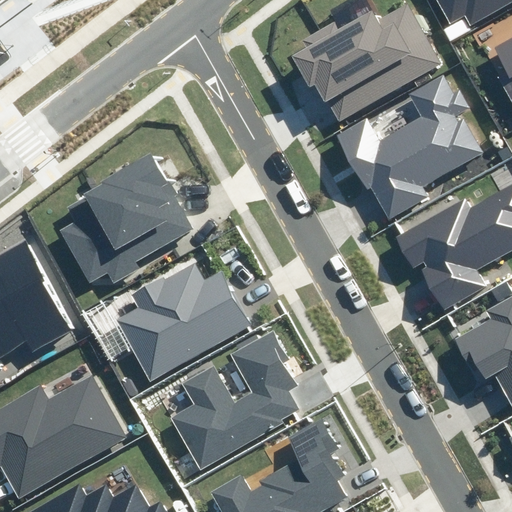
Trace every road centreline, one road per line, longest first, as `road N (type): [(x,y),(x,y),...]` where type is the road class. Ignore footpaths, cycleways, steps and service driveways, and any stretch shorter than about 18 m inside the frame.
road 1 (residential): [(466,511),(188,18)]
road 2 (tertiary): [(188,18),(0,160)]
